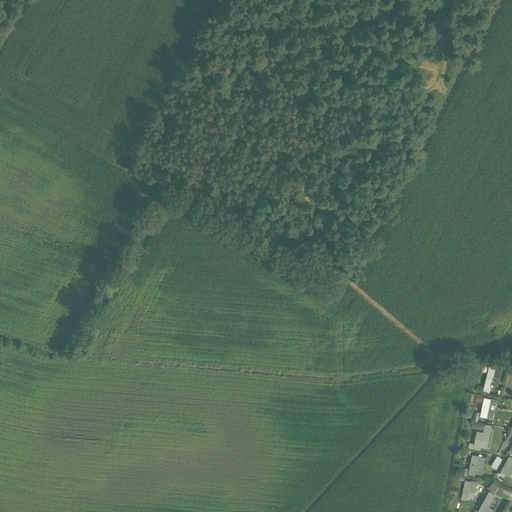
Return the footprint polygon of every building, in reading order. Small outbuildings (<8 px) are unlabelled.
[(502,376),(503,367),(489,365),(485,391),(492,392),(494,375),(502,376)] [(495,419),(498,399),(485,397),(482,417),(495,419)] [(475,420),(473,429),(479,430),(476,444),(488,447),(494,425),(475,420)] [(471,468),(464,467),(463,473),(484,475),(486,455),(473,454),(471,468)] [(501,470),(511,476),(511,475),(511,455),(511,454),(501,470)] [(498,468),(504,458),(499,455),(493,465),(498,468)] [(467,478),(462,498),(474,501),(479,481),(467,478)] [(490,506),(500,486),(494,483),(478,511),(480,511),(492,511),(495,508),(490,506)]
